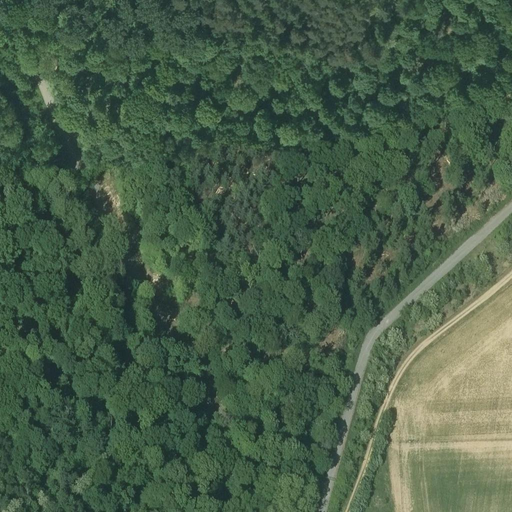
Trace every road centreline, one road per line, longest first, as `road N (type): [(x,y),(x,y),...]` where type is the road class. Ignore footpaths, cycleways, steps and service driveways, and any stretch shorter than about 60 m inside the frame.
road 1 (unclassified): [(243,511),(134,291),(7,0)]
road 2 (track): [(511,115),(458,113),(331,42),(254,45),(173,23)]
road 3 (track): [(357,511),(405,393),(511,304)]
road 4 (unknown): [(233,488),(142,488),(45,467),(0,505)]
road 5 (track): [(173,23),(97,34),(48,84)]
